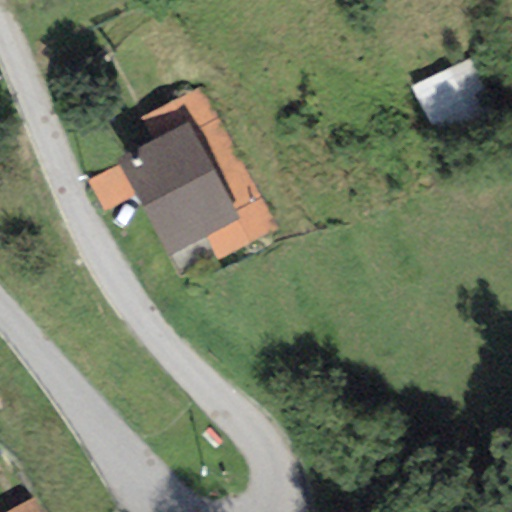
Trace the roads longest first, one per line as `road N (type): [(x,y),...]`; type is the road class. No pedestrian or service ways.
road 1 (residential): [(0,27),(108,273),(152,334),(259,443),(271,481),(269,511)]
road 2 (tertiary): [(189,511),(0,311)]
